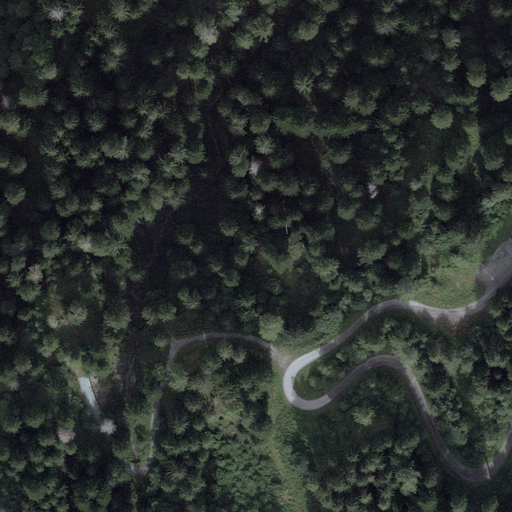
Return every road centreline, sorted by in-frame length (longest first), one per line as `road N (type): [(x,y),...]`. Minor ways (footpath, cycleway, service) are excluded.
road 1 (track): [(511,431),(487,471),(473,474),(446,451),(396,364),(363,366),(310,405),(299,403),(289,385),(296,365),(373,312),(396,304),(448,315),(471,311),(511,273)]
road 2 (track): [(296,365),(256,337),(177,345),(153,418),(150,461),(139,474),(115,454),(74,367),(51,363),(0,392)]
road 3 (track): [(278,352),(271,445),(305,511)]
